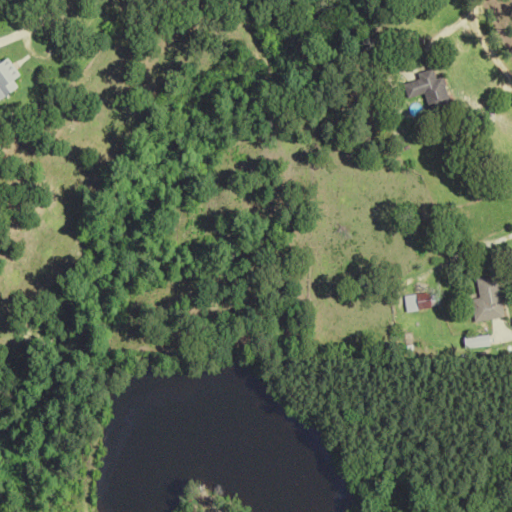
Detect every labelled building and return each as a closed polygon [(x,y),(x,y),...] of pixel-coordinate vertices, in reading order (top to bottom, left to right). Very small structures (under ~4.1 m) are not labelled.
[(11,59),(2,65),(0,62),(0,98),(2,102),(22,89),(17,81),(22,77),(11,59)] [(445,76),(438,78),(436,69),(420,73),(421,80),(406,83),(410,99),(428,95),(432,112),(453,107),(445,76)] [(503,317),(495,275),(474,279),(478,297),(469,299),(473,322),(503,317)] [(405,313),(434,305),(430,290),(401,298),(405,313)] [(464,346),(487,346),(487,337),(464,337),(464,346)]
